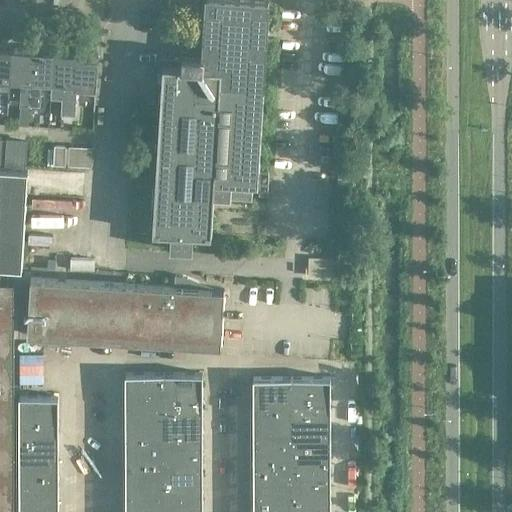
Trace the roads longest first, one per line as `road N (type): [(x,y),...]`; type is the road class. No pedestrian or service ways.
road 1 (unknown): [(130,0),(121,191),(132,238),(150,253),(307,257),(304,325),(296,338),(244,350)]
road 2 (primary): [(453,0),(451,511)]
road 3 (primary): [(500,511),(499,0)]
road 4 (unknown): [(91,511),(98,359),(244,350)]
road 5 (unknown): [(307,257),(322,0)]
road 6 (unknown): [(244,350),(245,511)]
